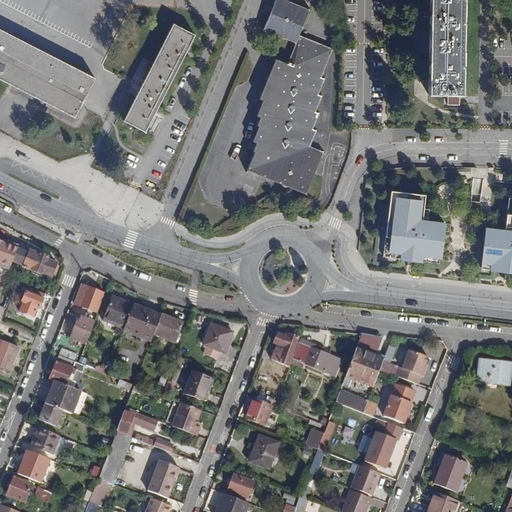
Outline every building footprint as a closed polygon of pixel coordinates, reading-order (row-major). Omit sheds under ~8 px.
[(309,10),(285,0),(275,0),(263,29),(295,42),(287,63),(275,58),(259,98),(263,100),(256,115),(260,117),(257,125),(259,126),(253,141),(256,142),(253,151),(255,152),(247,170),(306,194),(323,152),(309,146),(316,130),(312,129),(319,113),(315,112),(322,96),(318,94),(324,79),(320,77),(332,48),(299,35),(309,10)] [(429,0),(428,93),(447,94),(447,105),(459,105),(459,95),(462,94),(463,0),(429,0)] [(194,35),(173,24),(123,120),(145,131),(194,35)] [(94,78),(0,29),(0,78),(74,117),(94,78)] [(509,273),(511,273),(511,191),(507,190),(501,231),(493,230),(492,236),(483,235),(479,269),(501,272),(502,272),(503,267),(508,268),(508,272),(509,273)] [(390,192),(383,257),(405,260),(407,260),(407,256),(413,256),(412,261),(414,261),(419,262),(419,256),(437,258),(438,258),(442,224),(426,222),(420,221),(422,209),(423,195),(390,192)] [(28,253),(17,249),(12,261),(23,265),(22,268),(42,275),(43,274),(51,277),(57,263),(48,260),(49,257),(29,250),(28,253)] [(419,256),(419,262),(436,264),(437,258),(419,256)] [(45,294),(27,287),(21,303),(23,303),(19,313),(33,318),(35,312),(37,308),(39,309),(45,294)] [(103,293),(87,287),(85,293),(81,292),(78,300),(81,302),(80,306),(96,312),(103,293)] [(124,329),(133,305),(112,297),(103,321),(124,329)] [(133,305),(124,329),(123,331),(151,342),(154,335),(161,316),(133,305)] [(80,314),(71,339),(87,346),(97,321),(80,314)] [(162,314),(161,316),(154,335),(175,343),(183,323),(162,314)] [(233,332),(211,324),(203,345),(207,346),(219,352),(225,354),(233,332)] [(292,359),(294,355),(292,354),(298,338),(289,334),(287,337),(278,333),(273,343),(277,345),(271,359),(289,367),(291,364),(292,359)] [(356,349),(376,356),(383,339),(362,334),(356,349)] [(323,347),(300,338),(298,343),(321,352),(323,347)] [(19,348),(0,340),(0,366),(10,370),(19,348)] [(294,355),(292,359),(304,364),(335,376),(341,360),(321,352),(298,343),(294,355)] [(216,359),(219,352),(207,346),(204,354),(216,359)] [(62,348),(59,356),(73,361),(76,354),(62,348)] [(376,356),(356,349),(345,377),(373,387),(384,359),(376,356)] [(428,358),(408,350),(401,369),(423,377),(426,369),(424,368),(425,365),(428,358)] [(49,380),(54,381),(80,391),(83,384),(78,382),(85,366),(78,363),(73,361),(59,356),(49,380)] [(291,364),(302,369),(304,364),(292,359),(291,364)] [(511,363),(478,359),(476,383),(510,386),(511,363)] [(121,380),(134,385),(137,379),(140,371),(126,366),(121,380)] [(211,379),(192,372),(184,393),(203,401),(211,379)] [(117,385),(125,388),(124,390),(131,394),(132,390),(134,385),(121,380),(120,379),(117,385)] [(134,385),(143,388),(145,382),(137,379),(134,385)] [(72,414),(80,391),(54,381),(45,404),(62,411),(72,414)] [(415,392),(395,384),(383,416),(404,424),(412,403),(410,403),(415,392)] [(143,388),(134,385),(132,390),(141,394),(143,388)] [(169,389),(164,387),(161,395),(166,397),(169,389)] [(363,413),(368,400),(340,390),(336,403),(363,413)] [(265,403),(252,398),(245,417),(265,425),(273,406),(272,405),(265,403)] [(378,404),(368,400),(363,413),(373,417),(378,404)] [(56,426),(62,411),(45,404),(39,419),(56,426)] [(202,411),(183,404),(174,427),(197,436),(200,428),(196,426),(202,411)] [(304,412),(286,405),(285,410),(302,417),(304,412)] [(157,421),(134,412),(125,409),(117,430),(130,435),(134,424),(153,431),(157,421)] [(349,416),(339,413),(329,439),(339,443),(340,441),(347,445),(356,421),(348,418),(349,416)] [(310,420),(321,424),(322,420),(309,415),(307,419),(310,420)] [(321,424),(327,426),(329,419),(324,417),(322,420),(321,424)] [(403,429),(388,423),(384,435),(376,432),(365,461),(385,469),(396,440),(398,441),(403,429)] [(324,434),(327,426),(321,424),(320,428),(318,431),(324,434)] [(59,437),(38,428),(32,446),(52,454),(59,437)] [(318,450),(322,439),(324,434),(318,431),(312,429),(306,445),(318,450)] [(132,438),(116,432),(107,456),(98,478),(105,481),(114,484),(132,438)] [(279,444),(259,435),(249,462),(269,470),(279,444)] [(328,442),(322,439),(318,450),(324,452),(328,442)] [(173,445),(170,452),(186,458),(189,451),(173,445)] [(50,459),(27,450),(17,474),(40,483),(50,459)] [(315,475),(324,452),(318,450),(309,472),(315,475)] [(467,464),(444,455),(433,484),(456,493),(467,464)] [(178,469),(159,461),(148,491),(167,498),(178,469)] [(380,474),(360,466),(352,487),(372,495),(380,474)] [(253,481),(234,474),(232,479),(230,485),(227,490),(247,498),(253,481)] [(31,484),(14,477),(6,496),(24,503),(31,484)] [(98,478),(93,492),(89,501),(96,504),(99,497),(103,485),(105,481),(98,478)] [(305,484),(310,487),(313,481),(307,478),(305,484)] [(110,487),(103,485),(99,497),(105,500),(110,487)] [(304,486),(300,496),(307,499),(311,489),(304,486)] [(51,493),(37,487),(33,497),(47,503),(51,493)] [(351,489),(372,497),(372,495),(352,487),(351,489)] [(372,497),(351,489),(350,491),(371,499),(372,497)] [(89,501),(93,492),(87,490),(83,500),(84,501),(89,502),(89,501)] [(342,511),(366,511),(371,499),(350,491),(342,511)] [(434,493),(426,511),(454,511),(458,502),(434,493)] [(245,511),(248,503),(223,494),(215,511),(245,511)] [(302,511),(307,499),(300,496),(295,508),(295,510),(294,511),(295,511),(302,511)] [(168,511),(171,507),(151,499),(145,511),(168,511)] [(89,503),(85,511),(96,511),(98,506),(89,503)]
